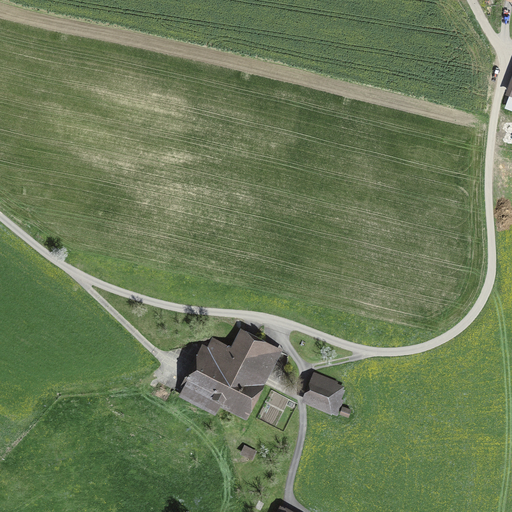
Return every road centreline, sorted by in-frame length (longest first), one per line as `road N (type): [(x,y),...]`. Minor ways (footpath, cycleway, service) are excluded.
road 1 (unclassified): [(0,218),(84,279),(146,302),(259,320),(359,351),(436,342),(469,316),(489,278),(487,158),(503,57)]
road 2 (track): [(84,279),(173,369)]
